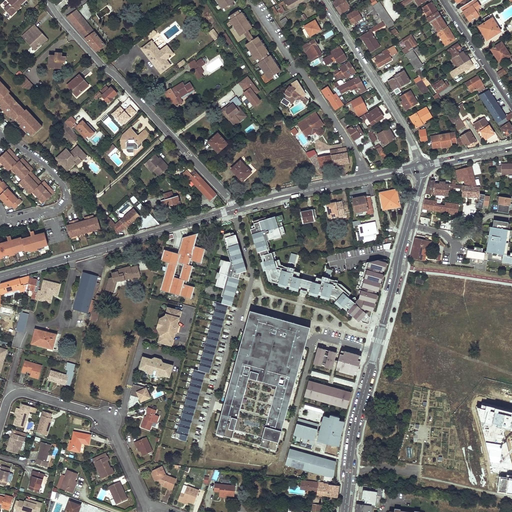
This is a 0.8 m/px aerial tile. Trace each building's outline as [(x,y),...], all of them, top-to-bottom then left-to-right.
[(24,0),(6,0),(10,4),(4,9),(11,16),(20,6),(19,5),(24,0)] [(235,1),(233,0),(215,0),(216,0),(217,0),(219,2),(218,3),(222,10),(222,9),(224,12),(226,11),(234,6),(233,3),(235,1)] [(286,0),(284,1),(285,3),(287,6),(288,6),(290,9),(304,0),(286,0)] [(341,16),(351,10),(346,3),(348,2),(346,0),(337,0),(333,2),(341,16)] [(474,0),(472,0),(461,8),(470,22),(478,16),(475,10),(477,8),(480,7),(477,2),(476,3),(474,0)] [(378,3),(373,6),(375,10),(383,21),(388,28),(394,24),(379,2),(378,3)] [(431,22),(440,16),(431,2),(422,8),(428,17),(427,18),(429,23),(431,22)] [(43,10),(39,6),(33,10),(38,15),(43,10)] [(347,15),(352,24),(362,19),(359,15),(363,13),(361,8),(347,15)] [(103,9),(96,14),(99,19),(106,14),(103,9)] [(76,10),(67,17),(96,52),(97,52),(98,53),(100,51),(99,50),(105,46),(76,10)] [(374,14),(380,23),(383,21),(375,10),(373,11),(375,14),(374,14)] [(235,30),(240,36),(244,34),(249,30),(252,28),(242,12),(240,14),(238,11),(229,16),(230,17),(228,18),(230,20),(229,20),(233,27),(235,26),(237,29),(235,30)] [(486,23),(479,27),(482,32),(483,31),(485,34),(484,34),(487,40),(500,31),(492,19),(491,19),(489,15),(483,19),(486,23)] [(431,22),(438,33),(447,27),(440,16),(431,22)] [(283,27),(289,23),(286,17),(280,21),(283,27)] [(304,27),(310,36),(320,30),(315,20),(304,27)] [(383,22),(369,30),(370,31),(359,37),(362,41),(363,40),(370,52),(380,46),(371,33),(381,27),(381,26),(384,24),(383,22)] [(40,31),(34,25),(22,36),(32,47),(33,46),(36,49),(40,46),(39,44),(44,39),(40,34),(41,33),(40,31)] [(447,27),(438,33),(446,45),(455,39),(447,27)] [(213,29),(209,32),(215,40),(219,37),(213,29)] [(249,42),(254,39),(249,30),(244,34),(249,42)] [(155,31),(147,35),(150,39),(157,35),(155,31)] [(398,43),(400,47),(401,46),(400,44),(403,41),(407,48),(402,50),(405,55),(410,52),(408,50),(413,47),(413,48),(417,44),(411,35),(398,43)] [(249,42),(245,45),(249,51),(252,55),(256,61),(258,59),(260,62),(258,64),(262,70),(264,73),(268,79),(272,77),(277,74),(281,71),(270,55),(268,57),(266,54),(268,52),(258,37),(254,39),(249,42)] [(311,61),(321,54),(316,45),(317,45),(314,40),(303,46),(311,61)] [(154,65),(160,73),(170,65),(166,60),(173,54),(167,46),(159,51),(151,41),(141,49),(152,62),(154,60),(156,63),(154,65)] [(502,42),(491,49),(494,54),(495,53),(501,62),(510,56),(502,42)] [(448,50),(453,58),(459,54),(457,51),(461,48),(457,44),(448,50)] [(396,52),(393,46),(382,52),(383,53),(375,57),(377,60),(375,61),(378,67),(391,59),(388,54),(393,52),(393,53),(396,52)] [(347,59),(339,47),(331,52),(335,58),(331,59),(329,56),(323,59),(326,65),(336,60),(339,64),(347,59)] [(405,55),(416,71),(422,67),(425,65),(424,63),(422,65),(412,51),(415,50),(414,49),(410,52),(405,55)] [(459,66),(470,60),(467,56),(466,57),(463,51),(459,54),(453,58),(459,66)] [(49,55),(48,64),(52,65),(52,68),(61,69),(61,65),(62,61),(65,62),(66,57),(62,56),(62,54),(56,53),(55,56),(49,55)] [(200,75),(201,74),(204,72),(200,67),(205,64),(204,62),(202,59),(196,62),(196,63),(199,67),(193,71),(199,79),(202,77),(200,75)] [(189,64),(193,71),(199,67),(196,63),(196,62),(195,60),(189,64)] [(462,72),(473,65),(470,60),(459,66),(462,72)] [(349,62),(340,68),(343,72),(341,74),(340,72),(339,72),(337,69),(333,72),(338,79),(344,74),(347,78),(355,72),(349,62)] [(500,77),(506,73),(509,71),(506,66),(503,68),(497,72),(500,77)] [(416,71),(419,76),(423,74),(422,72),(424,71),(422,67),(416,71)] [(398,88),(399,88),(410,82),(403,71),(393,77),(393,78),(389,80),(393,85),(391,86),(394,90),(398,88)] [(83,79),(79,75),(67,86),(73,93),(74,92),(77,96),(87,87),(81,80),(83,79)] [(18,83),(27,92),(34,86),(25,76),(18,83)] [(255,95),(259,92),(248,76),(236,85),(254,108),(261,103),(255,95)] [(426,87),(430,84),(432,83),(431,82),(429,83),(425,76),(421,79),(422,80),(426,87)] [(466,83),(471,92),(476,89),(478,92),(485,88),(478,76),(466,83)] [(335,88),(333,89),(335,92),(336,94),(338,96),(350,89),(351,91),(358,87),(361,93),(366,91),(358,77),(346,83),(346,82),(337,87),(339,90),(338,91),(336,88),(335,88)] [(333,84),(335,88),(336,88),(337,87),(346,82),(344,79),(333,84)] [(426,87),(422,80),(415,83),(422,94),(429,90),(426,87)] [(437,93),(433,96),(434,98),(436,101),(437,101),(441,98),(438,93),(448,86),(446,82),(444,84),(442,81),(440,82),(439,80),(431,86),(433,88),(433,87),(437,93)] [(32,136),(33,136),(42,127),(26,110),(25,111),(8,93),(10,92),(0,81),(0,101),(0,103),(15,120),(16,119),(32,136)] [(167,94),(175,107),(182,103),(180,100),(195,91),(190,83),(184,86),(182,83),(170,90),(171,92),(167,94)] [(290,87),(289,86),(284,93),(286,95),(284,98),(293,104),(297,97),(300,99),(302,96),(297,92),(295,90),(296,88),(292,85),(290,87)] [(117,94),(111,87),(109,90),(106,87),(101,91),(103,93),(102,94),(103,95),(102,96),(109,103),(113,99),(112,98),(117,94)] [(335,110),(343,104),(338,96),(336,94),(333,96),(332,94),(328,87),(322,91),(327,98),(327,97),(335,110)] [(486,90),(479,95),(493,116),(502,111),(488,89),(486,90)] [(410,90),(400,96),(403,100),(400,101),(406,111),(417,104),(414,99),(415,98),(410,90)] [(236,97),(229,102),(231,105),(227,108),(225,108),(221,110),(229,120),(230,120),(234,126),(240,121),(238,119),(244,114),(238,106),(242,103),(236,97)] [(354,121),(357,119),(348,105),(352,103),(353,107),(351,108),(353,111),(355,110),(359,117),(368,111),(360,97),(344,106),(354,121)] [(0,106),(12,120),(15,120),(0,103),(0,106)] [(120,108),(113,114),(116,117),(117,116),(124,124),(136,113),(130,106),(124,112),(122,110),(120,108)] [(372,131),(373,131),(372,129),(370,126),(368,128),(364,122),(365,121),(365,120),(367,118),(372,125),(383,118),(377,107),(365,115),(358,119),(360,122),(367,133),(372,131)] [(410,117),(416,128),(423,124),(422,122),(425,121),(430,117),(427,112),(428,111),(426,107),(410,117)] [(446,115),(458,131),(464,127),(454,110),(446,115)] [(505,116),(502,111),(493,116),(499,126),(503,124),(508,121),(505,116)] [(316,116),(317,115),(315,112),(303,120),(304,123),(299,126),(305,134),(308,132),(308,133),(309,134),(320,127),(319,125),(321,123),(319,119),(314,122),(312,119),(316,116)] [(64,122),(69,127),(71,129),(73,127),(74,126),(73,125),(75,123),(76,122),(71,116),(64,122)] [(117,116),(116,117),(123,125),(124,124),(117,116)] [(118,127),(107,118),(103,122),(114,132),(118,127)] [(344,118),(340,121),(345,128),(349,126),(353,123),(352,121),(351,121),(347,123),(344,118)] [(486,139),(494,134),(484,118),(474,124),(479,132),(480,131),(486,139)] [(32,136),(16,119),(15,120),(30,136),(32,136)] [(77,126),(75,128),(85,138),(88,136),(94,130),(89,124),(88,126),(83,121),(77,126)] [(59,127),(63,132),(69,127),(64,122),(59,127)] [(511,131),(511,127),(509,123),(504,126),(503,124),(499,126),(506,136),(511,131)] [(351,128),(347,130),(353,141),(355,139),(363,134),(358,126),(353,130),(351,127),(351,128)] [(294,128),(290,131),(294,136),(298,133),(294,128)] [(381,141),(384,145),(394,139),(388,128),(378,135),(380,138),(378,139),(380,142),(381,141)] [(65,134),(70,139),(76,134),(71,129),(65,134)] [(144,140),(139,135),(137,137),(134,135),(135,134),(130,129),(123,135),(124,136),(121,139),(121,149),(123,149),(127,149),(126,151),(128,153),(134,153),(134,149),(137,149),(138,146),(142,142),(144,140)] [(144,130),(139,135),(144,140),(149,135),(144,130)] [(367,133),(373,143),(377,140),(372,131),(367,133)] [(470,131),(460,137),(460,138),(464,144),(466,146),(475,141),(470,131)] [(439,135),(441,147),(442,148),(448,146),(448,145),(451,144),(456,143),(454,133),(439,135)] [(76,134),(70,139),(73,143),(79,138),(76,134)] [(219,152),(227,144),(218,134),(208,142),(213,147),(214,146),(219,151),(219,152)] [(432,144),(433,148),(441,147),(439,135),(433,136),(434,143),(432,144)] [(105,152),(108,155),(116,148),(113,144),(105,152)] [(67,171),(75,163),(73,161),(78,157),(82,161),(87,156),(78,147),(73,151),(74,151),(71,154),(66,149),(56,159),(67,171)] [(388,159),(380,147),(376,149),(384,161),(388,159)] [(346,148),(338,149),(339,154),(331,155),(319,157),(318,158),(317,154),(310,158),(317,169),(318,169),(324,180),(329,179),(323,168),(350,163),(348,152),(347,153),(346,148)] [(8,150),(0,157),(0,161),(9,171),(11,169),(22,180),(20,182),(31,194),(33,192),(44,203),(53,194),(51,191),(52,190),(46,184),(45,185),(43,182),(41,183),(40,184),(38,182),(39,181),(36,178),(33,175),(32,176),(30,173),(31,172),(32,171),(29,168),(30,167),(25,161),(24,162),(21,159),(20,160),(19,161),(16,158),(17,158),(12,152),(11,153),(8,150)] [(155,155),(147,163),(151,167),(152,166),(155,169),(154,170),(159,176),(169,167),(163,161),(162,162),(155,155)] [(75,163),(77,165),(82,161),(78,157),(73,161),(75,163)] [(248,176),(251,173),(246,167),(248,165),(246,163),(244,165),(240,161),(231,170),(235,174),(236,173),(238,175),(244,172),(248,176)] [(511,163),(501,164),(501,175),(511,174),(511,163)] [(454,171),(457,183),(474,178),(471,166),(454,171)] [(197,173),(194,169),(191,172),(190,173),(187,170),(181,174),(187,181),(189,179),(210,201),(217,195),(197,173)] [(236,173),(235,174),(242,181),(248,176),(244,172),(238,175),(236,173)] [(0,193),(1,194),(0,195),(0,197),(10,208),(12,206),(15,209),(22,202),(19,199),(18,200),(7,189),(8,188),(3,181),(2,182),(0,180),(0,193)] [(452,184),(452,187),(449,186),(449,185),(445,185),(443,183),(440,183),(440,185),(435,185),(435,182),(434,181),(429,181),(425,193),(448,195),(448,194),(453,195),(453,188),(462,189),(463,185),(455,185),(452,184)] [(462,196),(479,198),(480,187),(463,185),(462,189),(462,196)] [(379,193),(383,210),(400,207),(397,189),(389,191),(390,194),(387,195),(387,191),(379,193)] [(161,201),(163,207),(174,204),(175,205),(180,203),(178,196),(173,198),(171,192),(164,195),(165,200),(161,201)] [(353,201),(355,211),(362,210),(362,211),(368,210),(373,209),(370,196),(365,197),(365,196),(358,198),(359,200),(353,201)] [(499,196),(498,204),(511,205),(511,203),(510,203),(511,198),(499,196)] [(466,212),(467,206),(424,200),(423,203),(422,208),(455,213),(455,216),(457,216),(457,215),(468,217),(469,213),(466,212)] [(329,214),(329,218),(338,216),(345,214),(343,203),(333,205),(333,203),(326,204),(327,207),(329,214)] [(511,205),(498,204),(497,211),(508,213),(509,208),(511,208),(511,206),(511,205)] [(121,220),(118,223),(123,228),(126,226),(128,228),(140,217),(133,210),(121,220)] [(301,212),(303,224),(317,220),(316,215),(314,216),(312,210),(301,212)] [(255,227),(250,229),(252,234),(254,233),(257,242),(254,243),(257,252),(259,251),(261,256),(269,253),(265,240),(268,239),(285,234),(283,225),(281,226),(280,222),(281,222),(284,221),(282,214),(270,218),(270,219),(267,221),(266,219),(265,217),(253,221),(255,227)] [(67,226),(70,237),(100,229),(97,217),(93,218),(93,215),(85,217),(86,221),(78,223),(77,220),(70,222),(70,225),(67,226)] [(116,234),(120,231),(115,226),(112,223),(110,220),(107,223),(113,230),(115,232),(116,234)] [(360,220),(352,222),(353,226),(358,225),(361,236),(378,232),(375,221),(361,224),(360,220)] [(472,265),(475,265),(474,269),(486,271),(488,258),(494,259),(494,261),(502,262),(502,263),(511,264),(511,230),(507,230),(508,222),(494,220),(493,227),(492,227),(491,231),(490,231),(489,235),(490,235),(490,239),(489,239),(487,251),(482,251),(483,248),(475,247),(474,249),(467,248),(466,258),(472,258),(471,260),(473,260),(472,265)] [(118,223),(115,226),(120,231),(123,228),(118,223)] [(230,232),(225,234),(223,240),(224,240),(225,244),(227,244),(235,268),(232,277),(239,279),(241,273),(244,272),(240,258),(243,258),(241,253),(239,253),(236,245),(239,244),(236,235),(231,236),(230,232)] [(0,258),(3,258),(2,256),(9,254),(15,253),(25,250),(25,251),(28,250),(44,246),(48,245),(45,233),(35,235),(35,237),(32,238),(31,236),(22,239),(21,237),(12,240),(12,242),(9,243),(8,241),(0,243),(0,258)] [(191,252),(194,240),(187,238),(181,236),(178,248),(176,248),(174,255),(177,256),(178,254),(188,257),(189,252),(191,252)] [(425,261),(427,250),(426,250),(427,246),(428,241),(429,239),(426,239),(425,240),(415,238),(410,258),(425,261)] [(227,244),(225,244),(231,263),(224,288),(226,288),(229,276),(232,277),(235,268),(227,244)] [(269,253),(261,256),(262,261),(265,270),(268,279),(275,281),(274,283),(278,284),(287,286),(289,287),(298,289),(299,286),(301,279),(298,278),(296,277),(297,274),(280,269),(278,269),(277,269),(276,267),(279,266),(278,262),(275,263),(273,256),(275,256),(276,256),(274,251),(269,253)] [(296,255),(290,253),(288,262),(294,263),(296,255)] [(276,260),(275,256),(273,256),(275,263),(278,262),(279,266),(276,267),(277,269),(278,269),(280,269),(297,274),(296,277),(298,278),(299,273),(282,268),(282,265),(281,264),(279,259),(276,260)] [(463,258),(462,266),(470,267),(471,260),(463,258)] [(231,263),(223,260),(216,286),(224,288),(231,263)] [(368,261),(358,299),(362,300),(361,306),(364,309),(373,310),(384,262),(376,260),(368,261)] [(294,263),(288,262),(286,269),(292,271),(294,263)] [(116,270),(116,272),(116,274),(112,275),(112,277),(109,278),(106,290),(114,292),(116,282),(117,282),(116,281),(120,280),(120,281),(130,278),(131,281),(136,280),(135,274),(140,272),(138,266),(131,268),(130,266),(116,270)] [(83,272),(73,309),(88,313),(95,287),(97,288),(98,283),(96,282),(98,276),(83,272)] [(200,291),(204,274),(203,273),(202,275),(197,274),(194,285),(195,285),(194,289),(200,291)] [(0,305),(0,306),(1,296),(1,293),(23,287),(23,285),(28,284),(29,278),(30,275),(1,284),(0,286),(0,305)] [(237,278),(229,276),(226,288),(222,303),(229,305),(229,306),(233,292),(236,293),(237,288),(235,287),(237,278)] [(28,284),(31,285),(30,290),(33,291),(31,298),(35,299),(37,290),(34,290),(37,280),(29,278),(28,284)] [(316,278),(315,282),(317,283),(317,280),(333,284),(333,285),(335,286),(334,288),(338,289),(339,290),(341,288),(348,293),(346,296),(351,300),(352,298),(349,296),(351,293),(341,285),(337,284),(338,281),(335,280),(334,283),(329,281),(329,279),(327,278),(326,281),(324,280),(316,278)] [(312,282),(301,279),(299,286),(302,287),(308,289),(310,289),(312,282)] [(37,290),(35,299),(50,303),(52,294),(53,290),(58,291),(60,284),(44,280),(41,291),(37,290)] [(315,282),(312,282),(310,289),(309,292),(318,295),(320,296),(320,298),(329,300),(330,297),(333,298),(336,300),(334,303),(341,309),(342,307),(346,311),(355,302),(356,300),(355,297),(353,298),(352,298),(351,300),(346,296),(348,293),(341,288),(339,290),(338,289),(334,288),(335,286),(333,285),(333,284),(317,280),(317,283),(315,282)] [(1,293),(1,296),(27,289),(28,284),(23,285),(23,287),(1,293)] [(195,308),(199,293),(189,290),(185,305),(195,308)] [(97,295),(94,305),(100,307),(102,297),(97,295)] [(222,303),(217,302),(198,370),(195,369),(175,438),(187,442),(206,373),(209,374),(229,305),(222,303)] [(355,302),(346,311),(353,317),(361,323),(363,322),(365,324),(370,325),(371,315),(355,302)] [(94,305),(90,319),(96,321),(100,307),(94,305)] [(181,311),(171,308),(170,315),(166,314),(165,318),(163,317),(159,331),(161,331),(160,335),(164,336),(162,343),(171,345),(175,331),(177,332),(179,325),(177,325),(181,311)] [(276,450),(310,327),(250,311),(216,433),(276,450)] [(24,333),(28,314),(20,312),(15,331),(24,333)] [(53,349),(56,335),(36,329),(32,343),(53,349)] [(318,347),(314,361),(325,364),(324,367),(332,369),(336,352),(318,347)] [(360,355),(345,351),(344,354),(340,353),(338,361),(342,362),(339,371),(354,375),(355,370),(358,371),(361,360),(358,360),(360,355)] [(143,357),(140,366),(145,367),(144,370),(149,371),(149,373),(150,377),(156,379),(159,376),(160,374),(165,375),(165,373),(170,375),(173,365),(160,362),(161,359),(154,357),(154,360),(143,357)] [(38,379),(42,366),(29,362),(28,364),(24,363),(21,372),(26,373),(26,371),(31,372),(30,376),(38,379)] [(73,372),(75,364),(67,362),(65,370),(68,371),(73,372)] [(48,380),(66,385),(66,384),(69,376),(67,375),(51,370),(48,380)] [(327,385),(309,380),(304,396),(323,402),(327,385)] [(142,401),(151,397),(146,387),(134,384),(131,395),(140,397),(142,401)] [(332,387),(327,385),(323,402),(328,403),(332,387)] [(351,392),(332,387),(328,403),(347,408),(351,392)] [(31,407),(22,404),(20,409),(19,408),(17,416),(14,425),(25,428),(30,411),(31,407)] [(150,431),(153,422),(154,420),(157,422),(159,416),(155,415),(156,410),(148,407),(146,412),(147,412),(145,419),(144,418),(140,427),(150,431)] [(50,418),(52,414),(43,411),(37,432),(46,435),(52,418),(50,418)] [(339,417),(331,415),(330,418),(324,416),(317,443),(322,445),(322,442),(331,445),(338,446),(339,435),(344,421),(338,420),(339,417)] [(305,421),(301,420),(300,422),(297,421),(294,433),(294,434),(295,435),(298,435),(296,440),(300,441),(301,436),(304,437),(303,442),(306,443),(308,438),(311,439),(310,444),(313,444),(319,425),(314,423),(314,425),(312,424),(312,423),(307,422),(307,424),(305,423),(305,421)] [(80,452),(81,445),(80,445),(80,443),(81,443),(89,444),(91,435),(74,432),(72,440),(70,450),(80,452)] [(10,437),(6,450),(17,454),(19,449),(21,441),(24,441),(25,437),(14,434),(13,438),(10,437)] [(134,442),(136,446),(138,445),(140,450),(143,456),(152,451),(146,437),(134,442)] [(46,462),(51,445),(41,442),(40,446),(41,446),(36,464),(45,466),(46,462)] [(301,460),(298,460),(300,452),(291,450),(289,449),(288,453),(286,461),(291,463),(291,465),(297,467),(298,465),(305,467),(305,469),(313,472),(314,469),(321,471),(320,474),(327,475),(328,473),(334,475),(336,462),(326,459),(324,467),(321,466),(323,459),(303,453),(301,460)] [(94,462),(102,479),(114,473),(111,467),(110,468),(107,461),(109,460),(107,456),(94,462)] [(9,472),(10,468),(2,466),(0,471),(0,484),(5,486),(10,472),(9,472)] [(172,489),(176,479),(166,475),(163,470),(161,471),(159,468),(153,471),(152,474),(155,479),(158,480),(159,480),(161,479),(162,481),(164,482),(164,484),(163,486),(172,489)] [(68,470),(60,489),(72,493),(74,489),(72,488),(75,481),(77,474),(68,470)] [(44,476),(44,474),(33,471),(32,475),(33,475),(31,481),(29,489),(39,492),(41,483),(44,476)] [(301,489),(318,491),(318,489),(310,488),(308,486),(309,481),(302,480),(301,489)] [(309,481),(308,486),(310,488),(318,489),(318,491),(317,494),(337,497),(339,485),(337,485),(323,483),(309,481)] [(109,487),(117,504),(126,500),(123,492),(124,492),(119,482),(109,487)] [(219,492),(219,495),(226,495),(234,496),(235,486),(220,484),(219,492)] [(187,486),(184,494),(181,492),(178,501),(181,502),(182,499),(188,501),(194,504),(199,491),(187,486)] [(376,488),(375,495),(382,496),(383,489),(376,488)] [(0,508),(1,509),(2,508),(2,506),(5,507),(4,508),(9,510),(12,502),(13,497),(5,495),(4,497),(1,496),(0,498),(0,497),(0,508)] [(33,511),(34,510),(39,511),(41,503),(30,500),(30,501),(27,500),(26,501),(25,501),(25,502),(20,501),(17,511),(18,511),(21,511),(23,509),(28,511),(31,511),(33,511)] [(69,501),(65,511),(78,511),(81,506),(69,501)]
